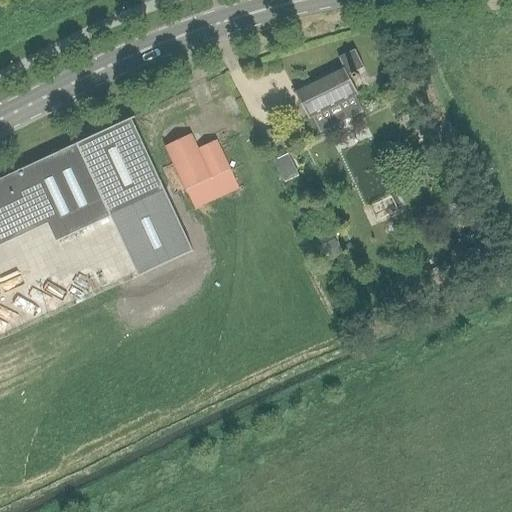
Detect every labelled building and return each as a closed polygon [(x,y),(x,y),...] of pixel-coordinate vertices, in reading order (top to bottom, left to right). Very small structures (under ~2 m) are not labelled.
[(294,91),(301,105),(308,119),(311,117),(317,129),(361,107),(355,95),(358,94),(348,76),(364,68),(355,51),(339,60),(343,67),(294,91)] [(284,127),(271,132),(278,149),(291,144),(284,127)] [(191,135),(167,146),(165,147),(185,191),(186,190),(196,210),(239,190),(216,141),(198,150),(191,135)] [(75,145),(21,170),(47,224),(55,243),(109,218),(75,145)] [(273,162),(284,183),(299,176),(288,155),(273,162)] [(0,245),(47,224),(21,170),(0,179),(0,245)] [(339,248),(330,231),(312,241),(321,258),(327,255),(332,263),(344,256),(339,248)] [(446,281),(441,269),(421,278),(427,290),(428,293),(448,284),(446,281)]
